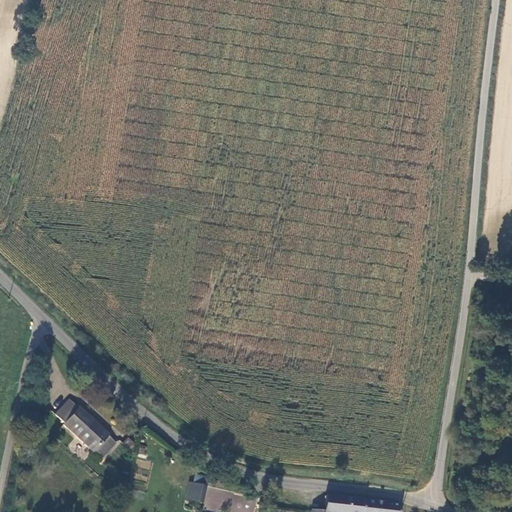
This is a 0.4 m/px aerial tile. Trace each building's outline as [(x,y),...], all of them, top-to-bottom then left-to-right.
[(54,417),(64,426),(78,410),(68,401),(54,417)] [(78,410),(64,426),(92,451),(93,450),(100,456),(113,441),(107,435),(108,434),(79,409),(78,410)] [(137,456),(143,457),(146,448),(140,446),(137,456)] [(192,483),(187,482),(184,500),(202,504),(207,477),(194,475),(192,483)] [(397,511),(399,504),(326,493),(323,509),(312,507),(311,511),(326,511),(327,510),(344,511),(397,511)]
